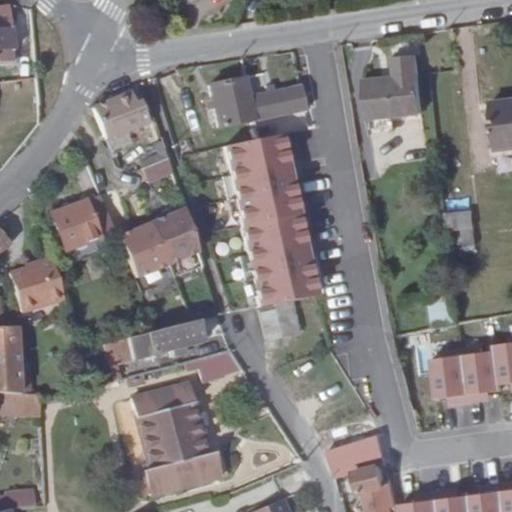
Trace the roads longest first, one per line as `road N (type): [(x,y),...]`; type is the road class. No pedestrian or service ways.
road 1 (residential): [(511,443),(421,455),(401,439),(369,327),(320,27)]
road 2 (residential): [(94,47),(143,56),(320,27)]
road 3 (residential): [(327,511),(302,443),(240,342)]
road 4 (residential): [(320,27),(502,0)]
road 5 (unclassified): [(0,180),(49,143),(82,88),(94,47)]
